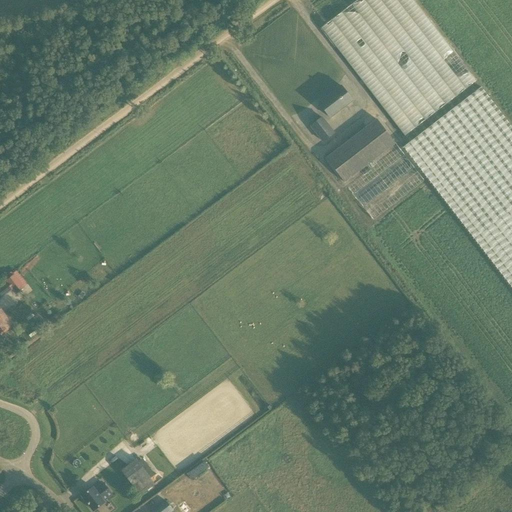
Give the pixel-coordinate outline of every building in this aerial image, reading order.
[(416,0),(357,0),(323,25),(403,136),(477,82),(416,0)] [(352,101),(341,86),(319,104),(330,118),(352,101)] [(403,148),(511,288),(511,128),(481,88),(403,148)] [(325,122),(322,118),(311,126),(323,142),(339,130),(330,118),(325,122)] [(326,158),(344,183),(395,143),(376,119),(326,158)] [(372,199),(415,168),(405,155),(365,184),(362,180),(355,185),(351,180),(347,183),(354,192),(362,186),(372,199)] [(467,246),(455,253),(459,260),(471,253),(467,246)] [(24,288),(14,275),(6,281),(12,289),(16,294),(24,288)] [(0,310),(0,333),(11,325),(1,310),(0,310)] [(51,322),(59,316),(56,312),(48,318),(51,322)] [(123,470),(141,494),(156,483),(138,459),(123,470)] [(190,480),(208,466),(203,461),(186,474),(190,480)] [(93,511),(105,503),(103,501),(111,494),(104,484),(95,490),(93,488),(82,497),(93,511)] [(175,511),(168,500),(151,510),(152,511),(175,511)]
